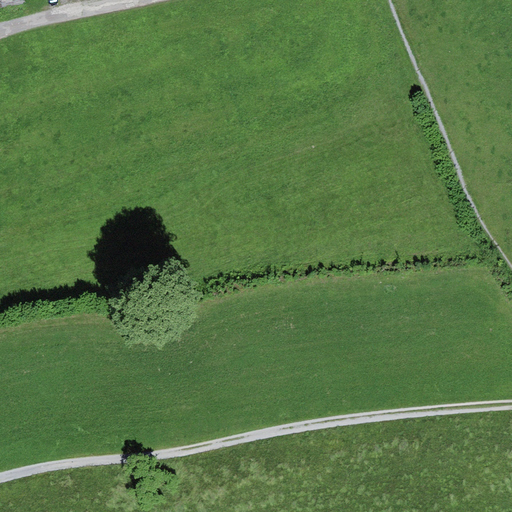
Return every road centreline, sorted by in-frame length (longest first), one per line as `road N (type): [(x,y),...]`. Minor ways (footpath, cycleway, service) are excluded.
road 1 (track): [(0,477),(438,409),(511,406)]
road 2 (track): [(0,30),(137,0)]
